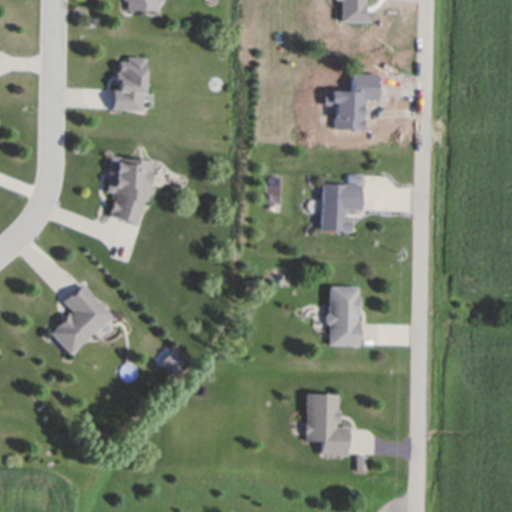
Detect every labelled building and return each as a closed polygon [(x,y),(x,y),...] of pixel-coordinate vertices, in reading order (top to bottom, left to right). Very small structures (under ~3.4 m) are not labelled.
[(140,107),(110,106),(111,85),(116,86),(117,78),(113,78),(114,69),(119,69),(119,68),(116,68),(117,58),(126,58),(126,54),(143,54),(143,66),(145,66),(145,80),(142,80),(142,87),(141,87),(140,107)] [(141,198),(134,222),(123,219),(124,217),(108,213),(109,209),(108,208),(111,198),(112,199),(114,192),(114,189),(105,189),(109,153),(118,154),(150,157),(147,192),(146,192),(145,198),(141,198)] [(319,226),(321,180),(359,182),(358,191),(360,191),(359,207),(343,206),(342,217),(349,218),(349,228),(340,228),(340,227),(319,226)] [(80,281),(109,312),(68,350),(49,330),(54,325),(53,323),(60,317),(59,316),(66,310),(68,312),(71,309),(68,306),(60,298),(80,281)] [(357,342),(327,342),(328,283),(356,284),(356,293),(359,293),(359,296),(358,296),(358,302),(358,306),(356,306),(356,307),(357,307),(357,310),(355,310),(355,319),(357,319),(357,342)] [(344,443),(344,453),(319,452),(319,438),(304,438),(304,432),(302,432),(303,421),(304,421),(305,390),(315,390),(315,387),(322,388),(322,391),(335,391),(334,408),(336,408),(336,419),(333,419),(333,424),(347,424),(347,427),(346,427),(346,443),(344,443)]
